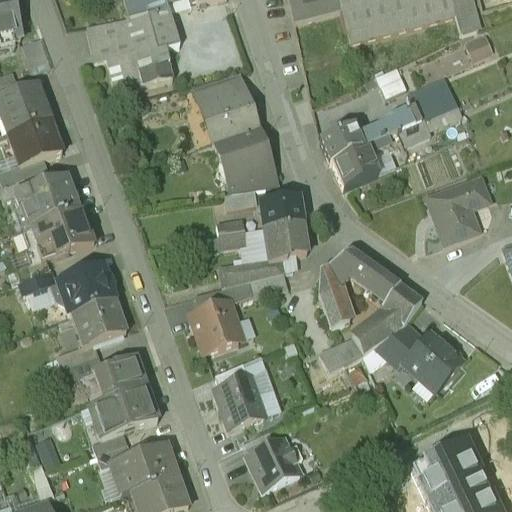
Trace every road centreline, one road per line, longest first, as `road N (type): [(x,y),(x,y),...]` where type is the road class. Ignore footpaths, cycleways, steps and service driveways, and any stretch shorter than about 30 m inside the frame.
road 1 (residential): [(37,0),(230,511)]
road 2 (residential): [(511,354),(337,234),(309,193),(257,0)]
